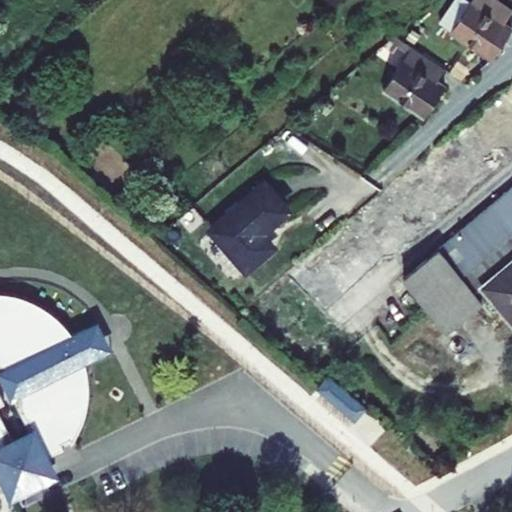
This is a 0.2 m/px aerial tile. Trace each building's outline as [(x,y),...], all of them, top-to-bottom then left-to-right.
[(478,0),(472,11),(454,40),(496,66),(498,64),(511,41),(511,35),(506,31),(511,22),(511,18),(480,0),(478,0)] [(441,33),(454,40),(472,11),(459,3),(441,33)] [(412,56),(386,99),(429,124),(447,96),(439,90),(447,78),(412,56)] [(305,143),(290,133),(280,148),(296,157),(305,143)] [(216,224),(250,261),(274,238),(263,226),(288,203),(265,178),(216,224)] [(511,182),(397,281),(438,328),(479,292),(511,328),(511,182)] [(0,486),(8,486),(1,471),(11,465),(13,469),(46,456),(62,446),(62,440),(65,437),(70,440),(76,428),(81,412),(84,383),(79,360),(92,353),(76,325),(64,332),(57,324),(47,315),(36,308),(25,302),(6,296),(0,295),(0,486)] [(89,318),(76,325),(92,353),(105,345),(89,318)] [(55,472),(46,456),(13,469),(11,465),(1,471),(13,496),(55,472)]
